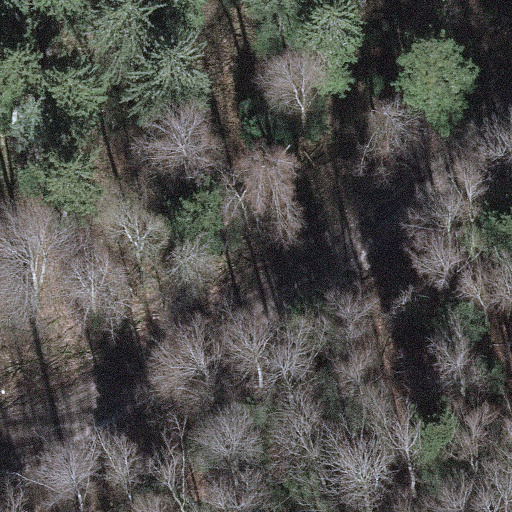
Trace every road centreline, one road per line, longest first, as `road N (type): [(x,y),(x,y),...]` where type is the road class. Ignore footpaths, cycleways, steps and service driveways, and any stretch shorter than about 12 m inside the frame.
road 1 (track): [(0,475),(124,415),(511,128)]
road 2 (track): [(0,430),(124,415)]
